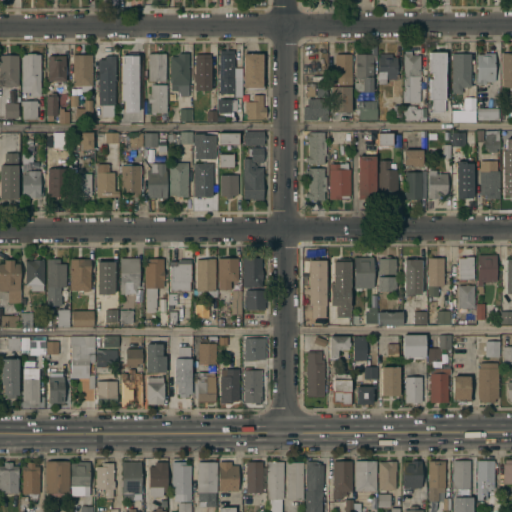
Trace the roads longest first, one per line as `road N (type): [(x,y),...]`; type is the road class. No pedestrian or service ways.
road 1 (secondary): [(0,434),(511,430)]
road 2 (residential): [(0,231),(511,229)]
road 3 (residential): [(0,26),(511,26)]
road 4 (residential): [(281,128),(283,433)]
road 5 (residential): [(281,0),(281,128)]
